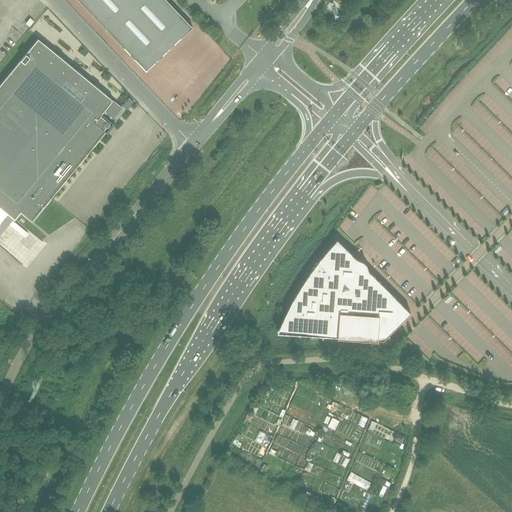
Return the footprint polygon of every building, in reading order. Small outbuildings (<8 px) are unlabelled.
[(77,0),(146,71),(192,28),(166,0),(77,0)] [(30,18),(26,23),(30,26),(34,21),(30,18)] [(32,221),(106,132),(104,130),(106,127),(108,127),(110,125),(110,123),(122,108),(38,39),(0,85),(0,224),(9,214),(15,219),(21,212),(32,221)] [(10,236),(7,239),(23,254),(26,250),(10,236)] [(277,332),(311,335),(337,337),(337,338),(377,341),(377,340),(383,340),(410,313),(370,273),(369,272),(368,270),(367,269),(367,267),(366,265),(365,264),(364,262),(363,261),(361,261),(358,259),(356,258),(355,257),(352,255),(337,240),(328,250),(319,260),(312,270),(304,281),(297,292),(291,303),(288,309),(285,315),(281,324),(277,332)]
